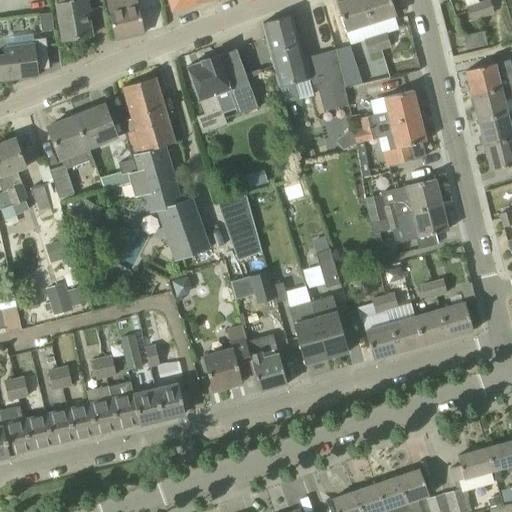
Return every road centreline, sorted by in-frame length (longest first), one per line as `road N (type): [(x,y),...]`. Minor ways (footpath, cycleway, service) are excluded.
road 1 (residential): [(0,478),(501,343)]
road 2 (residential): [(136,509),(511,375)]
road 3 (residential): [(501,343),(416,0)]
road 4 (residential): [(0,108),(293,0)]
road 5 (unknown): [(0,344),(160,311),(198,427)]
